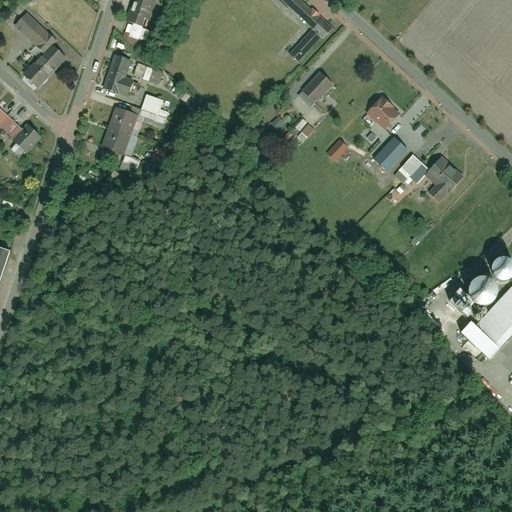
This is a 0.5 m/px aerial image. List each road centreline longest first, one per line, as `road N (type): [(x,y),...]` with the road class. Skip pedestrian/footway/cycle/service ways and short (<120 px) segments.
road 1 (residential): [(511,163),(335,0)]
road 2 (residential): [(68,135),(0,340)]
road 3 (residential): [(114,0),(68,135)]
